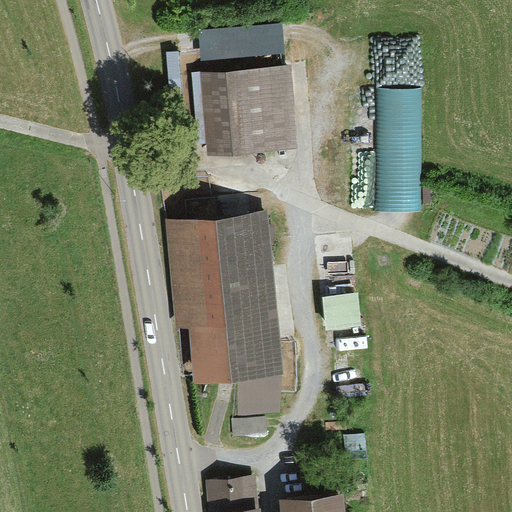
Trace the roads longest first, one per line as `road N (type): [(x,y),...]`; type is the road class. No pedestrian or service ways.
road 1 (track): [(0,118),(128,146),(511,283)]
road 2 (tertiary): [(187,511),(128,146),(91,0)]
road 3 (unknown): [(299,207),(311,371),(303,401),(289,431),(271,444),(180,466)]
